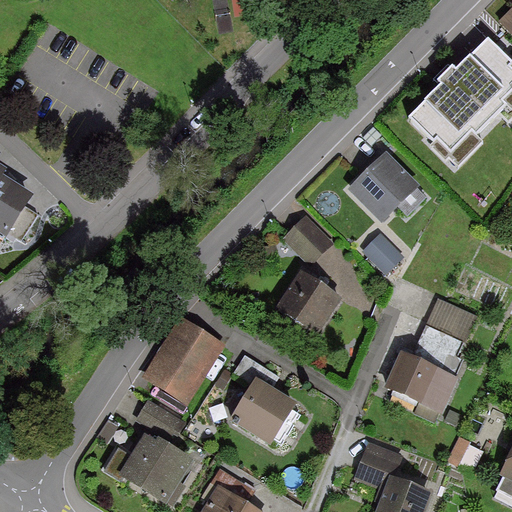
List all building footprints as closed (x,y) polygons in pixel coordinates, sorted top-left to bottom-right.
[(511,66),(490,45),(413,120),(457,165),(511,111),(511,66)] [(400,151),(357,188),(393,231),(436,194),(400,151)] [(0,173),(1,173),(0,172),(0,235),(5,238),(27,199),(0,183),(0,173)] [(338,247),(307,218),(285,242),(316,271),(338,247)] [(386,235),(367,254),(393,281),(412,262),(386,235)] [(347,305),(308,279),(286,315),(325,340),(347,305)] [(229,355),(186,327),(151,378),(194,407),(229,355)] [(467,379),(412,357),(397,396),(451,418),(467,379)] [(310,418),(265,392),(243,431),(288,456),(310,418)] [(127,448),(111,476),(171,511),(176,511),(208,460),(180,443),(189,427),(149,403),(139,421),(153,430),(138,455),(127,448)] [(475,448),(463,442),(452,464),(463,470),(475,448)] [(410,461),(378,449),(363,486),(398,499),(393,511),(440,511),(447,497),(402,480),(410,461)] [(500,495),(511,500),(511,486),(505,483),(500,495)] [(279,511),(225,485),(211,511),(279,511)]
